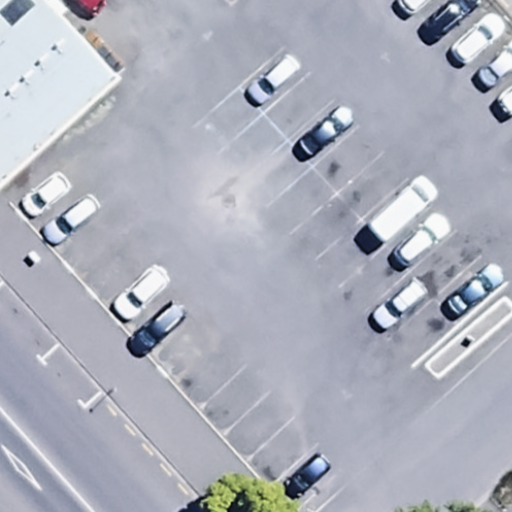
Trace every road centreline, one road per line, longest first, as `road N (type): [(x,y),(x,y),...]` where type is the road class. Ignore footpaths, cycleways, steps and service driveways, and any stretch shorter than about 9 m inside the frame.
road 1 (unknown): [(511,199),(315,0)]
road 2 (tertiary): [(0,412),(87,511)]
